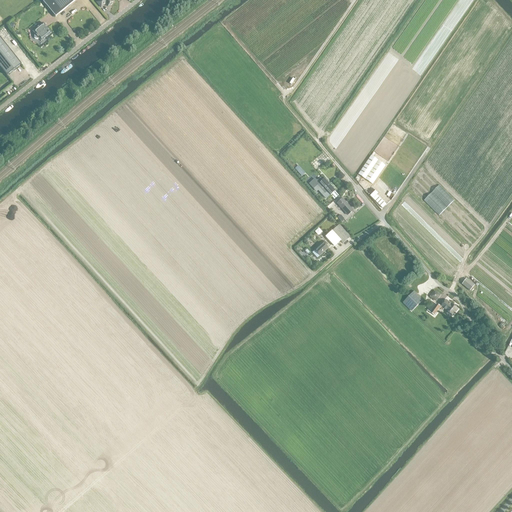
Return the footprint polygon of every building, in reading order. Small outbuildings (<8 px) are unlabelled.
[(44,0),(43,1),(56,17),(76,0),(44,0)] [(33,31),(35,35),(35,36),(35,37),(35,38),(36,39),(37,39),(38,39),(39,39),(41,42),(52,33),(43,23),(33,31)] [(0,67),(2,70),(7,76),(13,71),(14,72),(16,71),(16,69),(21,64),(0,37),(0,67)] [(358,174),(373,184),(385,165),(371,156),(358,174)] [(295,168),(301,176),(305,173),(299,165),(295,168)] [(317,181),(313,184),(318,191),(326,199),(330,195),(334,199),(338,196),(335,191),(335,190),(324,179),(323,180),(320,178),(317,181)] [(373,199),(383,208),(386,204),(376,195),(373,199)] [(337,203),(348,215),(353,210),(342,199),(337,203)] [(330,233),(326,237),(332,244),(334,246),(335,245),(340,240),(343,243),(350,237),(339,225),(332,231),(330,233)] [(323,243),(315,250),(320,256),(328,248),(326,246),(327,245),(327,244),(325,241),(323,243)] [(463,284),(470,290),(474,285),(467,279),(463,284)] [(430,296),(436,301),(441,295),(435,290),(430,296)] [(403,303),(412,312),(423,300),(414,291),(403,303)] [(444,303),(442,306),(452,315),(457,309),(451,304),(449,303),(449,302),(448,302),(447,301),(447,300),(446,301),(445,300),(443,302),(444,303)] [(433,302),(427,310),(435,315),(441,306),(438,304),(437,305),(433,302)]
